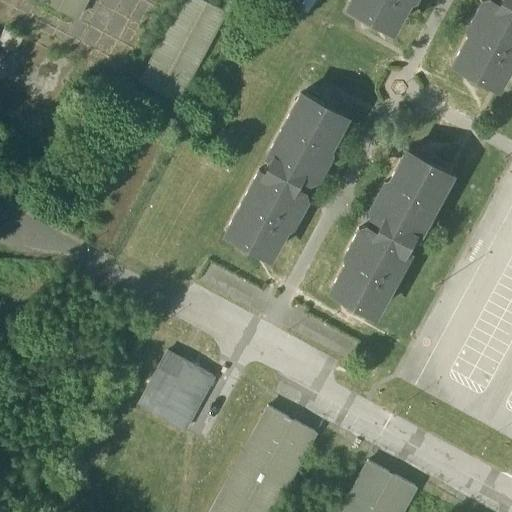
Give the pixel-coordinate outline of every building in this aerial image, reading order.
[(41,0),(76,18),(85,0),(41,0)] [(199,0),(183,0),(139,82),(176,102),(223,13),(199,0)] [(343,0),(333,20),(379,45),(403,0),(343,0)] [(511,0),(472,0),(433,74),(479,98),(511,36),(511,0)] [(287,106),(214,241),(259,265),(332,130),(287,106)] [(405,125),(314,294),(360,319),(451,150),(405,125)] [(511,222),(508,220),(442,347),(459,356),(467,340),(511,362),(511,222)] [(212,376),(167,352),(138,405),(183,430),(212,376)] [(266,405),(207,511),(269,511),(314,431),(266,405)] [(367,461),(338,511),(400,511),(414,487),(367,461)]
